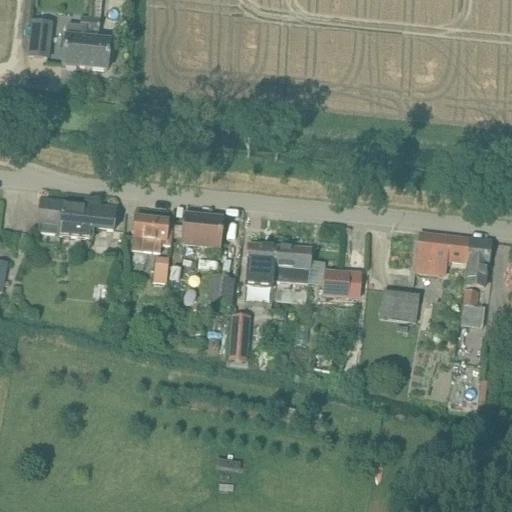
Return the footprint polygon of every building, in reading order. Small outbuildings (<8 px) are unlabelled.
[(87,42),(84,71),(106,73),(109,40),(96,39),(96,35),(98,35),(99,21),(100,21),(101,0),(91,0),(90,20),(88,38),(87,42)] [(65,36),(63,69),(84,71),(87,42),(88,38),(90,20),(80,19),(79,28),(66,27),(65,36)] [(31,22),(27,60),(49,61),(52,24),(31,22)] [(40,202),(36,236),(56,238),(56,240),(60,240),(61,239),(91,242),(92,233),(113,236),(116,210),(40,202)] [(185,216),(182,249),(219,252),(222,219),(185,216)] [(135,219),(132,244),(131,253),(160,256),(161,249),(170,250),(173,228),(167,227),(167,222),(135,219)] [(446,265),(465,267),(467,242),(419,237),(415,277),(445,280),(446,265)] [(467,241),(467,242),(465,267),(463,290),(484,292),(489,243),(467,241)] [(244,289),(272,291),(276,248),(247,246),(244,289)] [(276,248),(272,291),(273,291),(273,285),(308,288),(309,268),(310,251),(276,248)] [(172,255),(170,264),(176,265),(178,257),(172,255)] [(155,260),(153,273),(152,284),(166,286),(169,261),(155,260)] [(308,288),(307,292),(323,293),(322,300),(356,302),(358,278),(325,275),(325,269),(309,268),(308,288)] [(170,270),(168,284),(177,285),(179,271),(171,270),(170,270)] [(231,307),(235,282),(209,279),(206,304),(231,307)] [(419,298),(382,294),(379,322),(415,326),(419,298)] [(460,328),(460,329),(464,329),(470,330),(481,331),(483,311),(475,310),(477,296),(463,294),(463,302),(462,309),(460,328)] [(211,331),(226,332),(228,318),(213,316),(211,331)] [(232,318),(228,365),(245,366),(248,319),(232,318)] [(306,328),(297,327),(295,343),(305,344),(306,328)] [(315,358),(313,372),(327,374),(330,361),(315,358)]
